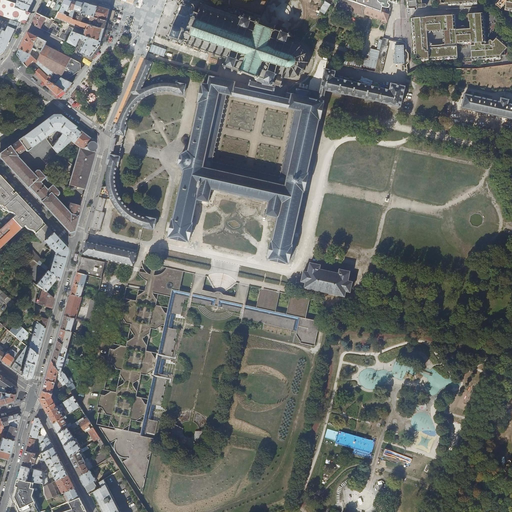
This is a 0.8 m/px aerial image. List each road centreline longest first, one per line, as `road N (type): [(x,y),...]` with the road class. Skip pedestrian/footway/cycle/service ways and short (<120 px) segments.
road 1 (residential): [(74,250),(105,136),(58,103)]
road 2 (residential): [(33,392),(74,250)]
road 3 (residential): [(29,405),(39,410),(91,511)]
